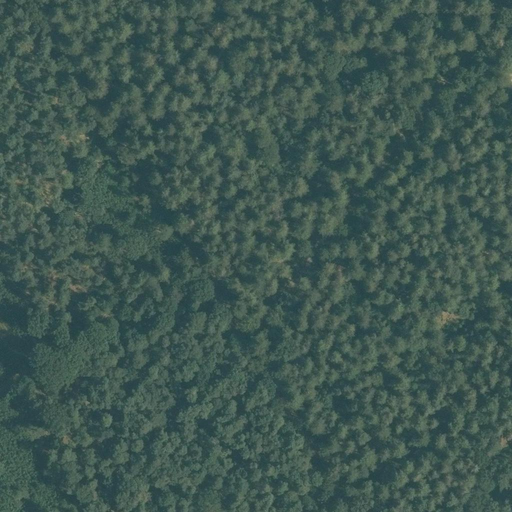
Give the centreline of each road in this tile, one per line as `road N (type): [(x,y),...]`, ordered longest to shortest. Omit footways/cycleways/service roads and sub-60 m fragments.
road 1 (track): [(193,258),(33,0)]
road 2 (track): [(350,511),(246,342)]
road 3 (track): [(114,511),(27,371)]
